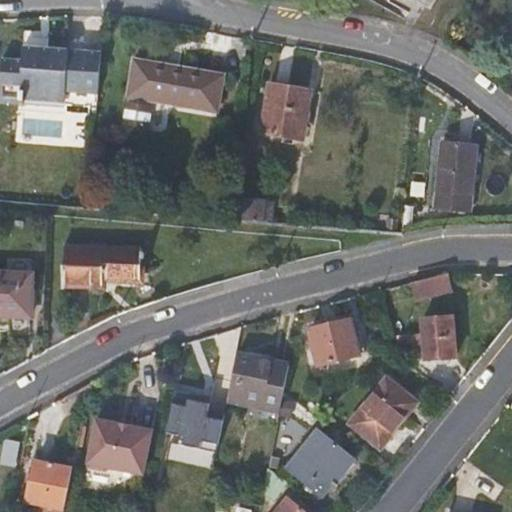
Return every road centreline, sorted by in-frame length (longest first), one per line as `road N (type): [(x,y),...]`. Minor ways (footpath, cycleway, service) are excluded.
road 1 (residential): [(0,404),(180,317),(411,255),(511,249)]
road 2 (residential): [(203,0),(419,52),(511,116)]
road 3 (tertiary): [(391,511),(511,362)]
